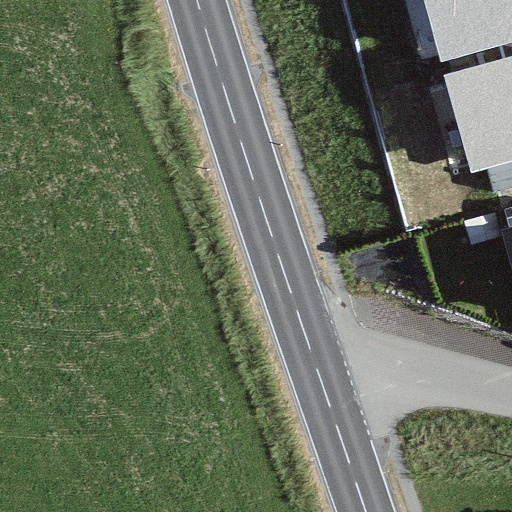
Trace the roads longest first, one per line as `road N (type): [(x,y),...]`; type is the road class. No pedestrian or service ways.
road 1 (secondary): [(326,409),(200,0)]
road 2 (residential): [(326,409),(434,382),(511,395)]
